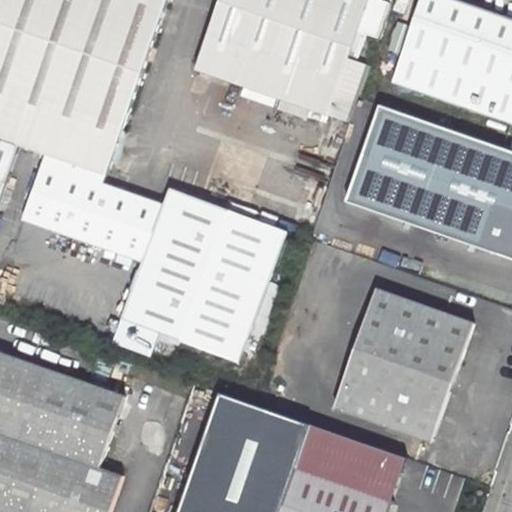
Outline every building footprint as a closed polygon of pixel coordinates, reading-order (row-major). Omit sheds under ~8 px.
[(107,177),(170,0),(0,0),(0,205),(21,146),(107,177)] [(330,117),(372,0),(221,0),(197,69),(330,117)] [(511,18),(460,0),(422,0),(394,83),(511,123),(511,18)] [(342,225),(487,275),(511,202),(511,187),(492,180),(469,172),(479,143),(431,127),(421,155),(373,138),(342,225)] [(502,152),(479,143),(469,172),(492,180),(502,152)] [(290,230),(172,188),(126,319),(244,361),(290,230)] [(378,288),(336,406),(432,442),(475,323),(378,288)] [(0,511),(111,511),(125,476),(102,468),(127,399),(0,355),(0,511)] [(282,511),(391,511),(395,500),(298,466),(282,511)]
